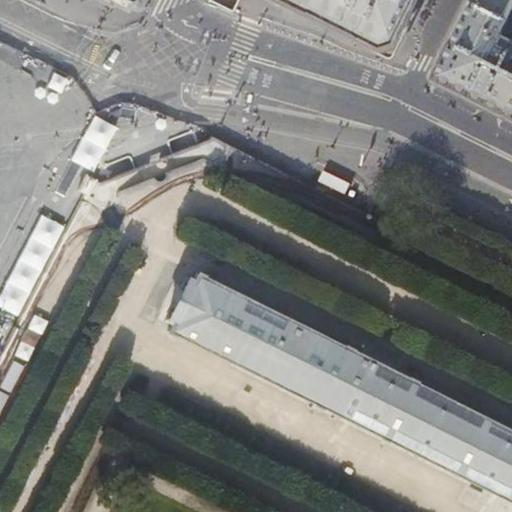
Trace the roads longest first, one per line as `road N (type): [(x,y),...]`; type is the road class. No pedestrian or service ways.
road 1 (tertiary): [(404,90),(244,39),(146,56)]
road 2 (tertiary): [(146,56),(107,62),(12,26)]
